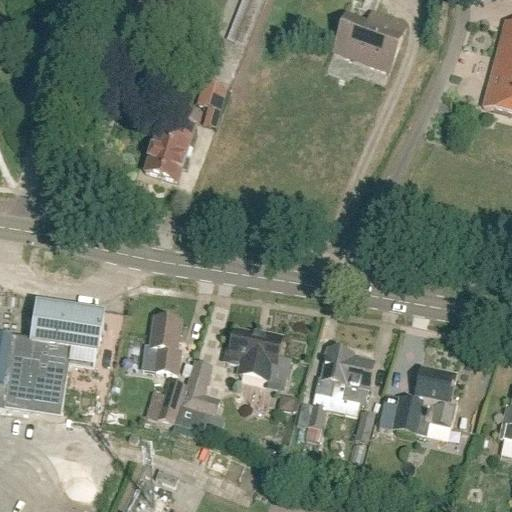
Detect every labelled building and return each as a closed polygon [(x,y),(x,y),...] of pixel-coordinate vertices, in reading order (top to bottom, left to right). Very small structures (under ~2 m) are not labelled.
[(141,0),(138,15),(136,14),(130,34),(155,41),(161,22),(181,28),(188,0),(141,0)] [(354,64),(389,77),(407,29),(372,15),(367,27),(348,20),(333,57),(345,61),(346,59),(354,62),(354,64)] [(511,118),(511,26),(506,25),(484,111),(511,118)] [(137,65),(120,60),(113,84),(130,89),(137,65)] [(221,115),(229,92),(206,84),(198,107),(221,115)] [(190,148),(196,128),(181,123),(175,144),(157,138),(145,177),(179,187),(190,148)] [(99,358),(105,319),(38,309),(33,345),(0,339),(0,416),(7,417),(7,416),(62,425),(72,354),(99,358)] [(146,351),(143,374),(159,377),(177,379),(180,357),(177,356),(181,326),(155,322),(151,352),(146,351)] [(264,340),(251,337),(235,334),(229,359),(240,362),(237,378),(258,382),(286,388),(291,364),(278,361),(282,340),(265,337),(264,340)] [(368,394),(374,367),(353,362),(354,359),(328,354),(322,383),(319,383),(315,399),(328,401),(331,386),(346,390),(343,405),(365,409),(368,394)] [(187,390),(181,412),(215,423),(221,404),(204,399),(212,371),(194,365),(187,390)] [(457,406),(451,405),(456,381),(421,374),(414,405),(400,402),(393,434),(427,442),(430,429),(451,433),(457,406)] [(181,412),(187,390),(169,385),(157,425),(174,430),(180,412),(181,412)] [(282,401),(280,414),(292,417),(295,404),(282,401)] [(319,448),(326,413),(302,408),(298,429),(307,431),(305,445),(319,448)] [(511,410),(511,412),(507,411),(500,443),(511,445),(511,410)] [(367,449),(375,419),(361,416),(354,445),(367,449)] [(137,448),(139,441),(132,438),(129,445),(137,448)] [(176,492),(180,483),(161,475),(157,484),(176,492)]
